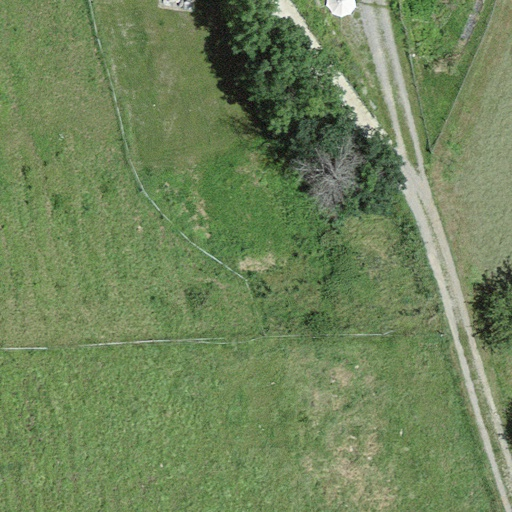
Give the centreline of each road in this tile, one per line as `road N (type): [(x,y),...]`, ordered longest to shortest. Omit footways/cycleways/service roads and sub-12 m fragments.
road 1 (track): [(377,0),(413,189),(511,494)]
road 2 (track): [(413,189),(319,65),(281,0)]
